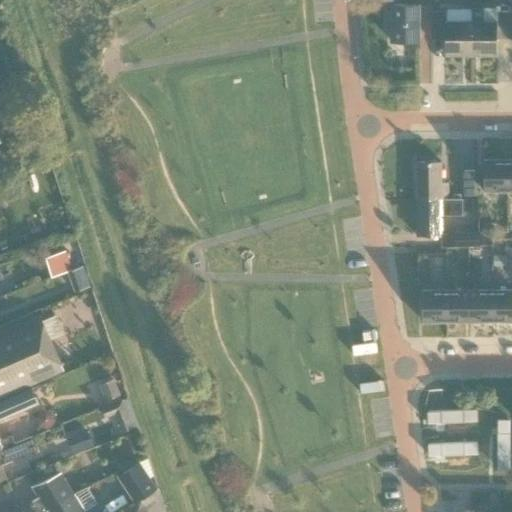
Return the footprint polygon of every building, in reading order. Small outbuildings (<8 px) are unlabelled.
[(430,8),(429,0),(407,0),(408,3),(391,3),(391,39),(419,39),(419,8),(430,8)] [(496,21),(483,21),(483,8),(471,8),(471,21),(471,54),(497,54),(497,38),(511,38),(511,11),(496,11),(496,21)] [(471,54),(471,21),(446,21),(446,11),(432,11),(433,38),(445,38),(445,54),(471,54)] [(485,191),(508,191),(508,159),(485,159),(485,191)] [(417,199),(448,198),(448,182),(442,182),(442,161),(417,161),(417,199)] [(476,170),(464,170),(464,195),(476,195),(476,170)] [(418,236),(442,236),(442,215),(446,214),(446,212),(462,212),(462,198),(448,198),(417,199),(418,236)] [(482,216),(482,232),(491,232),(491,216),(482,216)] [(455,245),(480,245),(480,232),(455,232),(455,245)] [(52,275),(72,269),(66,250),(46,257),(52,275)] [(494,255),(494,266),(507,266),(507,255),(494,255)] [(0,278),(3,278),(4,280),(12,277),(7,262),(0,264),(0,278)] [(83,266),(68,272),(75,292),(90,286),(83,266)] [(492,321),(511,320),(511,289),(492,290),(492,321)] [(423,321),(447,321),(447,290),(423,290),(423,321)] [(447,321),(469,321),(469,290),(447,290),(447,321)] [(469,321),(492,321),(492,290),(469,290),(469,321)] [(63,333),(56,315),(41,321),(39,315),(0,332),(0,399),(63,371),(60,364),(53,348),(49,339),(63,333)] [(99,385),(105,400),(120,394),(114,379),(99,385)] [(0,445),(2,445),(0,441),(0,419),(39,404),(33,389),(0,401),(0,445)] [(135,428),(123,398),(102,406),(106,415),(115,412),(123,432),(135,428)] [(93,445),(87,430),(67,438),(73,453),(93,445)] [(0,479),(6,477),(1,464),(38,449),(32,435),(14,442),(11,435),(0,439),(0,441),(2,445),(0,445),(0,479)] [(138,437),(131,440),(135,450),(142,447),(138,437)] [(139,500),(156,489),(140,463),(120,473),(136,502),(139,500)] [(44,511),(73,494),(59,471),(33,487),(39,497),(33,501),(32,499),(11,511),(9,511),(7,508),(0,511),(44,511)] [(140,502),(146,511),(166,511),(158,488),(156,489),(139,500),(140,502)] [(73,494),(44,511),(83,511),(84,511),(74,495),(73,494)] [(146,511),(140,502),(121,511),(146,511)]
